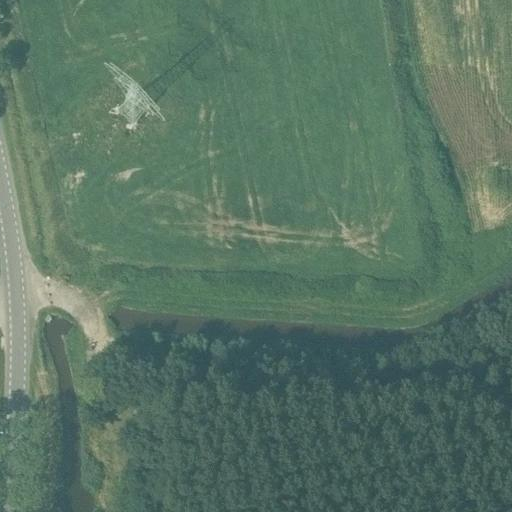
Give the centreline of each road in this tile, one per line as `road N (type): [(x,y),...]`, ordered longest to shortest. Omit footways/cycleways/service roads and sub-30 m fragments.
road 1 (tertiary): [(6,511),(16,299),(0,174)]
road 2 (track): [(16,299),(38,285),(77,293),(99,335),(103,371)]
